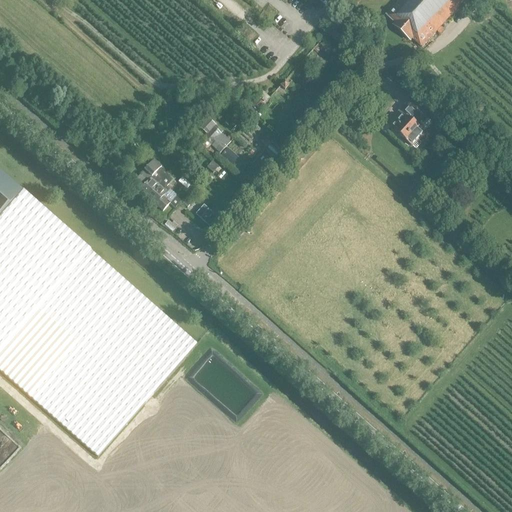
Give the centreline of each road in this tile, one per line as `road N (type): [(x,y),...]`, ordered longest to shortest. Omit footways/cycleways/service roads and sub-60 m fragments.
road 1 (secondary): [(458,511),(0,105)]
road 2 (track): [(59,0),(167,87),(270,76),(338,0)]
road 3 (track): [(511,137),(423,55)]
